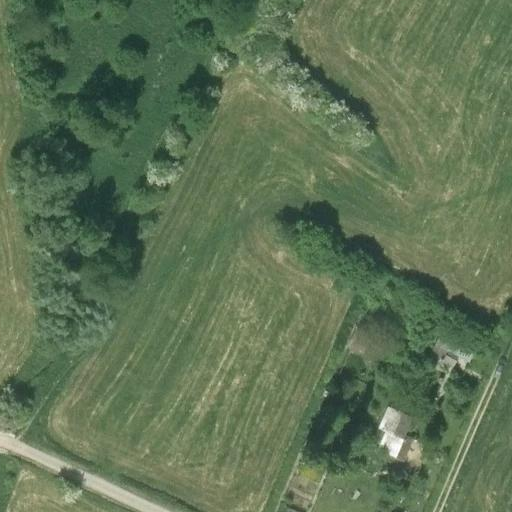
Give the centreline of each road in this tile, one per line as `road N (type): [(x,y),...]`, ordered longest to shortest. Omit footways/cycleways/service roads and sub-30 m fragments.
road 1 (track): [(233,0),(225,47),(130,213),(108,307),(24,450)]
road 2 (track): [(438,511),(508,343)]
road 3 (track): [(0,441),(157,511)]
